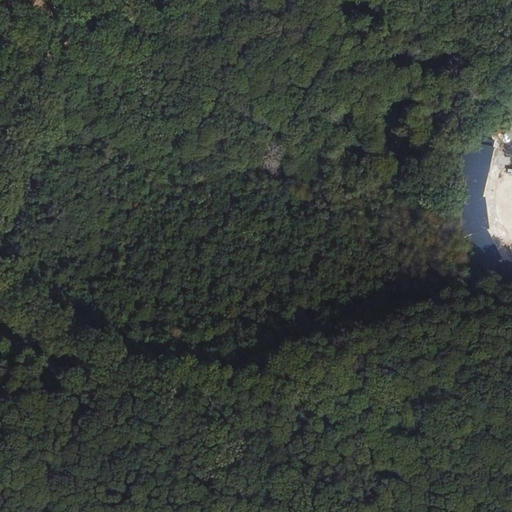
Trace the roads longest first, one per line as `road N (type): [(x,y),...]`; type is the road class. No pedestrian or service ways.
road 1 (track): [(511,478),(342,393),(228,367),(116,369)]
road 2 (track): [(307,511),(116,369)]
road 3 (track): [(4,180),(80,56),(136,0)]
road 4 (track): [(116,369),(0,282)]
road 5 (track): [(116,369),(0,404)]
